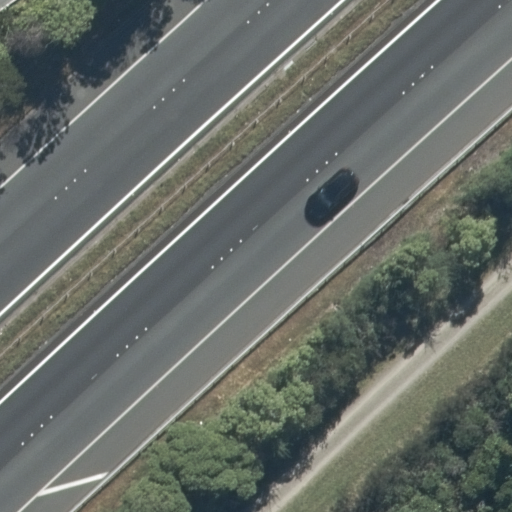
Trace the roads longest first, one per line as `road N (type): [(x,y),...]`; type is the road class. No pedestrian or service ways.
road 1 (trunk): [(511,7),(0,477)]
road 2 (trunk): [(0,260),(284,0)]
